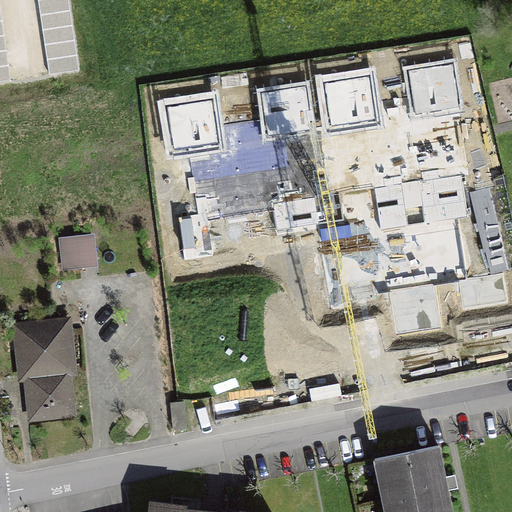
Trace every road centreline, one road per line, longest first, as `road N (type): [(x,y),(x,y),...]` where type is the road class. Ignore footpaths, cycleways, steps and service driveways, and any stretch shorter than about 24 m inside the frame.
road 1 (residential): [(0,492),(511,391)]
road 2 (residential): [(232,177),(482,143),(506,242)]
road 3 (residential): [(506,242),(368,260)]
